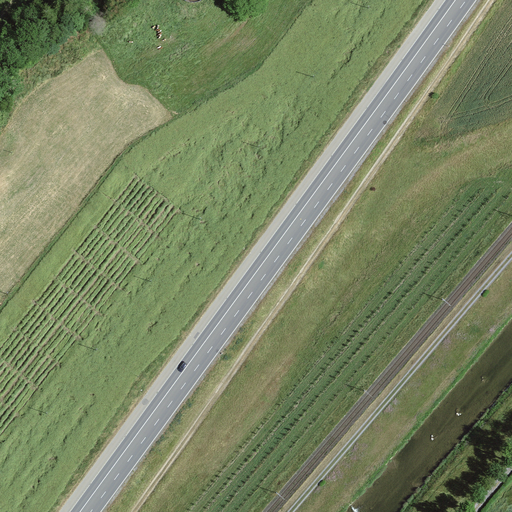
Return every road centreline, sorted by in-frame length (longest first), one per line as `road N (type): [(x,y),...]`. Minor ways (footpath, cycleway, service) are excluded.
road 1 (primary): [(460,0),(85,511)]
road 2 (track): [(290,511),(511,259)]
